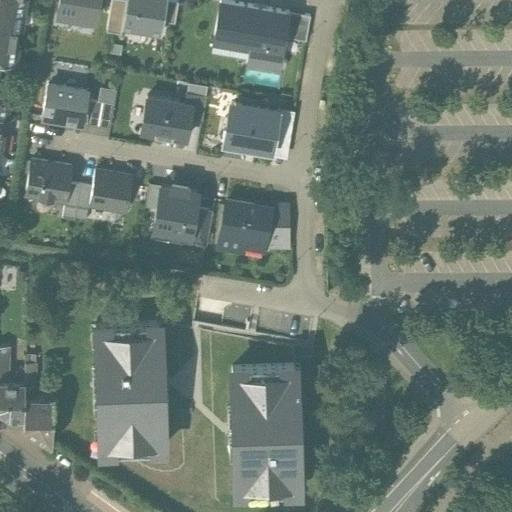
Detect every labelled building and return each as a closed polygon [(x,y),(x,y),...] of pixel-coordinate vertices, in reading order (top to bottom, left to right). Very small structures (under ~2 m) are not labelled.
[(0,0),(0,61),(14,64),(17,45),(12,45),(15,31),(19,31),(24,0),(0,0)] [(93,21),(96,0),(59,0),(57,14),(93,21)] [(120,28),(125,0),(110,0),(105,32),(120,35),(121,28),(120,28)] [(125,0),(120,28),(121,28),(160,34),(162,22),(166,0),(165,0),(125,0)] [(174,24),(177,2),(166,0),(162,22),(174,24)] [(277,67),(283,32),(287,11),(220,0),(213,39),(248,46),(246,61),(277,67)] [(310,16),(287,11),(283,32),(287,38),(306,42),(310,16)] [(86,91),(47,84),(42,117),(81,123),(86,91)] [(97,102),(90,101),(86,124),(110,128),(116,89),(100,86),(97,102)] [(191,104),(188,118),(201,120),(206,96),(185,93),(184,102),(191,104)] [(184,102),(146,96),(140,132),(154,135),(153,136),(171,139),(171,138),(185,140),(188,118),(191,104),(184,102)] [(276,110),(235,103),(232,121),(226,120),(222,144),(271,152),(272,144),(278,111),(276,110)] [(278,111),(272,144),(288,147),(294,111),(277,108),(276,110),(278,111)] [(70,166),(31,160),(25,195),(64,202),(68,183),(70,166)] [(131,177),(94,171),(91,187),(88,205),(125,211),(131,177)] [(91,187),(68,183),(64,202),(62,218),(85,222),(88,205),(91,187)] [(171,188),(160,186),(152,232),(189,238),(190,238),(195,208),(197,193),(186,191),(187,187),(172,184),(171,188)] [(242,239),(262,242),(263,242),(269,209),(254,206),(226,201),(218,248),(239,252),(242,239)] [(254,202),(254,206),(269,209),(263,242),(262,242),(262,248),(288,248),(288,203),(254,202)] [(212,211),(195,208),(190,238),(189,238),(188,243),(206,246),(212,211)] [(158,321),(96,323),(100,450),(162,448),(158,321)] [(13,367),(17,367),(17,380),(22,381),(23,360),(24,355),(14,354),(13,367)] [(34,361),(23,360),(22,381),(23,418),(23,426),(50,444),(52,397),(33,396),(34,361)] [(293,363),(231,366),(235,492),(298,490),(293,363)] [(0,410),(8,416),(23,418),(22,381),(17,380),(0,378),(0,410)]
